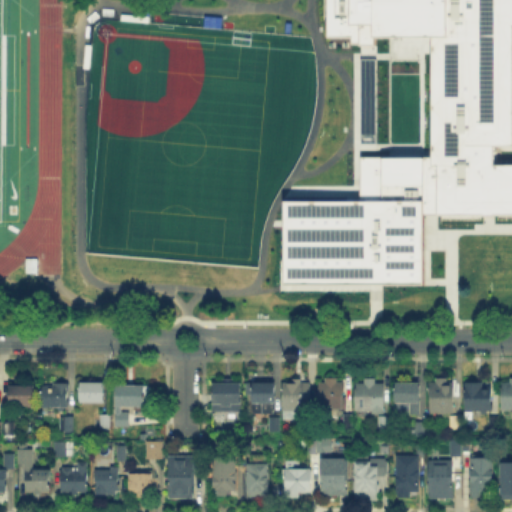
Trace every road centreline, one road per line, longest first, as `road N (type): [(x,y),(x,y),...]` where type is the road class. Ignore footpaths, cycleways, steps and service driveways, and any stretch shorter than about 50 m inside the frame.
road 1 (tertiary): [(201,341),(511,341)]
road 2 (tertiary): [(0,341),(170,341)]
